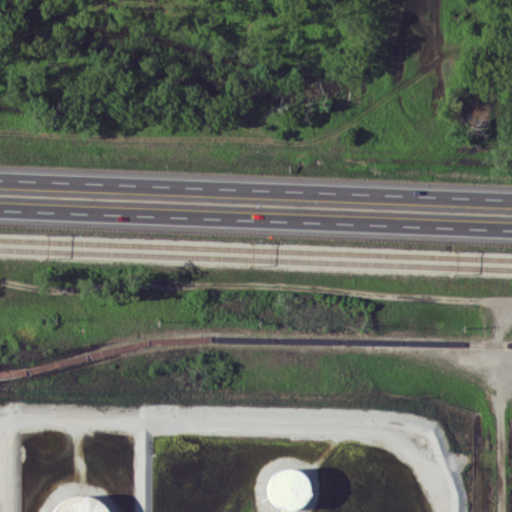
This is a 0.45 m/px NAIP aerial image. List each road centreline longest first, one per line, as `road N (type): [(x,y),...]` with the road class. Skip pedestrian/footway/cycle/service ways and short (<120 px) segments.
road 1 (track): [(0,125),(299,141),(463,59),(511,63)]
road 2 (motorway): [(0,207),(511,228)]
road 3 (motorway): [(511,197),(0,177)]
